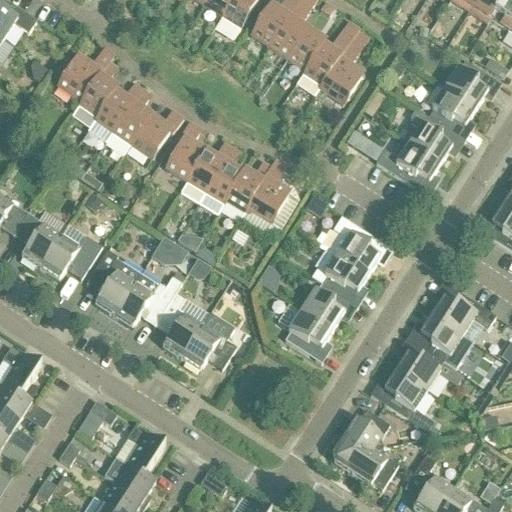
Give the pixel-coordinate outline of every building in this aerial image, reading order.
[(183,0),(183,1),(183,2),(184,0),(187,0),(203,10),(208,0),(183,0)] [(208,0),(203,10),(221,21),(234,0),(208,0)] [(234,0),(221,21),(222,22),(216,31),(234,43),(259,3),(254,0),(234,0)] [(250,39),(269,52),(303,0),(287,0),(277,15),(270,10),(250,39)] [(314,0),(303,0),(269,52),(287,64),(306,34),(300,30),(318,2),(314,0)] [(468,16),(478,0),(452,0),(450,4),(468,16)] [(488,23),(503,0),(478,0),(468,16),(487,28),(490,24),(488,23)] [(511,38),(511,0),(503,0),(488,23),(490,24),(511,38)] [(0,42),(4,44),(14,29),(28,38),(36,26),(3,4),(0,7),(0,42)] [(335,12),(326,6),(320,15),(329,21),(335,12)] [(386,25),(386,24),(389,19),(383,15),(380,21),(386,25)] [(387,25),(396,31),(400,24),(391,19),(387,25)] [(305,76),(304,76),(296,89),(314,101),(319,94),(323,88),(357,37),(359,34),(348,26),(329,54),(323,50),(325,47),(324,46),(305,76)] [(439,43),(444,35),(436,30),(431,38),(439,43)] [(427,34),(419,32),(418,40),(425,42),(427,34)] [(287,64),(304,76),(305,76),(324,46),(306,34),(287,64)] [(323,88),(319,94),(343,110),(363,81),(349,72),(368,44),(357,37),(323,88)] [(71,120),(72,120),(109,67),(113,60),(106,53),(99,60),(96,74),(77,61),(74,65),(63,82),(57,90),(80,107),(71,120)] [(53,75),(63,82),(74,65),(65,59),(53,75)] [(509,75),(490,63),(484,72),(503,84),(509,75)] [(33,65),(30,69),(33,83),(37,85),(45,73),(33,65)] [(457,72),(444,93),(476,114),(487,96),(475,88),(482,77),(464,66),(459,74),(457,72)] [(109,67),(72,120),(89,132),(87,135),(117,93),(104,85),(113,79),(115,72),(109,67)] [(117,93),(87,135),(105,148),(142,95),(135,90),(129,95),(127,105),(115,97),(117,94),(117,93)] [(431,114),(432,115),(450,126),(452,123),(464,131),(476,114),(444,93),(431,114)] [(142,95),(105,148),(123,160),(150,121),(138,112),(146,106),(149,100),(142,95)] [(419,133),(408,149),(440,170),(451,152),(439,144),(441,141),(423,130),(428,122),(415,114),(410,121),(412,129),(419,133)] [(150,121),(123,160),(124,160),(131,150),(151,165),(169,139),(171,141),(183,123),(173,116),(168,121),(165,131),(150,121)] [(180,197),(205,156),(189,147),(197,140),(199,133),(189,127),(178,145),(181,147),(165,173),(186,186),(180,197)] [(363,142),(353,136),(346,147),(356,154),(363,142)] [(205,156),(180,197),(199,208),(232,153),(225,149),(220,154),(218,164),(205,156)] [(408,149),(398,165),(384,155),(375,168),(409,190),(418,176),(430,184),(440,170),(408,149)] [(232,153),(199,208),(217,219),(244,176),(243,175),(241,178),(229,171),(237,165),(239,158),(232,153)] [(270,172),(238,227),(238,228),(240,224),(265,239),(280,234),(298,205),(293,193),(279,184),(288,170),(275,165),(270,172)] [(244,176),(217,219),(218,220),(220,217),(238,227),(270,172),(264,168),(258,173),(257,183),(244,176)] [(298,176),(288,170),(284,177),(289,180),(298,176)] [(71,180),(79,185),(85,176),(77,171),(71,180)] [(94,182),(85,176),(79,185),(88,191),(94,182)] [(511,194),(502,210),(511,216),(511,194)] [(92,198),(85,210),(95,216),(103,204),(92,198)] [(0,200),(0,229),(7,234),(14,239),(27,218),(0,200)] [(326,212),(313,204),(308,213),(321,221),(326,212)] [(503,236),(501,239),(496,246),(511,256),(511,216),(502,210),(490,228),(503,236)] [(27,218),(14,239),(21,243),(29,249),(21,262),(40,274),(61,240),(27,218)] [(339,239),(329,255),(368,280),(380,262),(368,254),(374,244),(341,222),(332,235),(339,239)] [(61,240),(40,274),(58,286),(67,273),(74,278),(82,283),(102,251),(69,230),(62,241),(61,240)] [(96,291),(103,296),(94,309),(113,321),(140,279),(116,263),(117,262),(107,255),(87,286),(96,291)] [(313,280),(322,286),(325,282),(343,293),(345,290),(357,298),(368,280),(329,255),(313,280)] [(140,279),(113,321),(132,333),(140,320),(149,325),(155,329),(175,299),(181,289),(172,283),(166,293),(165,292),(164,294),(140,279)] [(314,295),(301,316),(332,336),(344,318),(332,310),(334,307),(314,295)] [(175,299),(155,329),(162,334),(170,339),(162,352),(180,364),(202,330),(178,315),(184,305),(175,299)] [(442,303),(431,320),(462,341),(472,325),(487,335),(495,322),(461,300),(455,310),(442,303)] [(287,336),(289,338),(284,345),(302,356),(309,346),(321,354),(332,336),(301,316),(287,336)] [(462,341),(431,320),(419,338),(432,346),(430,349),(447,360),(449,362),(462,341)] [(202,330),(180,364),(199,376),(208,363),(216,368),(223,373),(236,352),(202,330)] [(496,359),(507,367),(511,359),(511,348),(505,344),(496,359)] [(13,372),(1,390),(20,402),(21,401),(40,371),(11,352),(3,365),(13,372)] [(233,379),(247,359),(238,353),(224,374),(233,379)] [(406,358),(395,376),(426,397),(440,376),(421,363),(419,366),(406,358)] [(396,402),(394,405),(389,412),(406,423),(411,416),(413,417),(426,397),(395,376),(383,394),(396,402)] [(41,393),(33,388),(25,401),(33,406),(41,393)] [(0,389),(0,414),(19,427),(25,417),(29,419),(35,410),(21,401),(20,402),(1,390),(0,389)] [(110,431),(116,420),(95,406),(89,417),(110,431)] [(471,423),(475,417),(469,413),(465,419),(471,423)] [(0,414),(0,440),(11,448),(16,440),(12,437),(19,427),(0,414)] [(331,460),(332,464),(382,453),(380,444),(383,441),(389,430),(365,414),(358,425),(355,423),(331,460)] [(137,451),(125,470),(144,482),(145,481),(164,451),(134,432),(126,444),(137,451)] [(8,458),(27,470),(42,446),(23,434),(8,458)] [(0,440),(0,455),(2,453),(6,456),(11,448),(0,440)] [(69,448),(63,456),(74,463),(79,455),(69,448)] [(382,453),(332,464),(333,468),(370,491),(372,488),(382,494),(398,470),(388,463),(387,464),(384,461),(382,453)] [(74,463),(63,456),(58,464),(69,471),(74,463)] [(405,491),(421,501),(413,511),(440,511),(453,492),(429,477),(435,467),(425,460),(405,491)] [(144,482),(125,470),(116,464),(104,482),(113,488),(147,509),(151,502),(147,500),(155,488),(145,481),(144,482)] [(221,502),(228,491),(207,478),(200,489),(221,502)] [(45,484),(40,492),(51,499),(56,491),(45,484)] [(113,488),(102,506),(110,511),(144,511),(147,509),(113,488)] [(493,504),(499,494),(489,488),(480,502),(490,509),(493,504)] [(51,499),(40,492),(35,500),(46,507),(51,499)] [(483,511),(453,492),(440,511),(483,511)]
